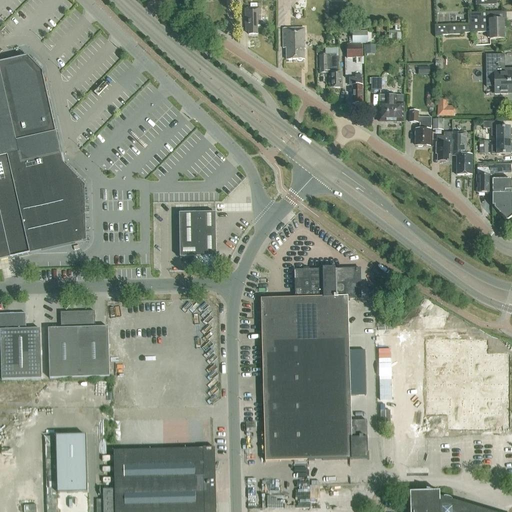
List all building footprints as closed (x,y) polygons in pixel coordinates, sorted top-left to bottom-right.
[(250,4),(250,9),(244,9),(245,27),(245,32),(248,32),(248,35),(257,35),(257,27),(260,27),(260,4),(250,4)] [(470,26),(448,27),(435,27),(435,37),(441,37),(441,36),(462,35),(462,34),(490,33),(490,40),(504,40),(504,20),(497,21),(496,13),(469,14),(470,26)] [(286,61),(297,61),(298,62),(302,62),(302,61),(304,61),(303,50),(305,50),(304,29),(283,30),(283,49),(286,49),(286,61)] [(367,44),(367,32),(352,32),(352,44),(367,44)] [(347,46),(347,58),(357,58),(357,52),(363,52),(363,46),(347,46)] [(379,46),(379,54),(389,55),(389,46),(379,46)] [(511,69),(504,69),(504,55),(485,55),(486,87),(493,87),(494,95),(511,94),(511,69)] [(330,89),(341,89),(341,74),(338,74),(338,58),(329,58),(329,56),(320,56),(320,74),(330,73),(330,89)] [(26,57),(0,63),(0,72),(18,154),(21,163),(61,154),(43,77),(45,76),(45,75),(27,57),(26,57)] [(0,157),(18,154),(0,72),(0,157)] [(353,105),(362,105),(362,76),(355,76),(355,78),(348,78),(349,87),(352,87),(353,105)] [(371,79),(371,91),(381,91),(381,79),(371,79)] [(403,123),(403,105),(403,104),(403,97),(380,97),(380,104),(379,104),(379,122),(403,123)] [(431,139),(431,118),(418,118),(418,112),(410,112),(410,123),(420,123),(420,130),(416,130),(416,146),(430,146),(430,139),(431,139)] [(443,120),(432,120),(432,131),(443,131),(443,120)] [(491,137),(494,138),(494,142),(510,142),(510,136),(511,136),(511,130),(510,130),(510,129),(495,129),(495,123),(483,123),(483,129),(491,129),(491,137)] [(449,145),(449,140),(451,140),(451,133),(443,133),(443,137),(437,137),(437,153),(438,153),(438,163),(448,163),(448,155),(451,155),(451,145),(449,145)] [(472,156),(466,156),(466,133),(452,133),(452,157),(457,157),(457,176),(472,176),(472,156)] [(479,154),(488,154),(488,142),(479,142),(479,154)] [(494,142),(495,147),(491,148),(491,155),(497,155),(497,156),(510,155),(510,154),(511,153),(511,147),(510,148),(510,142),(494,142)] [(18,154),(0,157),(0,261),(86,242),(84,187),(70,172),(63,165),(61,154),(21,163),(18,154)] [(490,177),(490,174),(507,174),(507,167),(486,167),(486,169),(477,169),(477,176),(477,177),(477,185),(478,185),(478,194),(490,194),(490,177)] [(506,223),(511,217),(511,209),(511,195),(511,181),(492,181),(492,207),(494,207),(494,209),(506,223)] [(214,211),(178,212),(179,259),(193,259),(193,271),(216,270),(214,211)] [(295,299),(261,299),(261,303),(261,318),(263,364),(307,363),(306,335),(306,316),(327,316),(326,298),(335,298),(335,270),(335,268),(323,269),(323,270),(295,271),(295,299)] [(327,316),(306,316),(306,335),(349,334),(348,299),(360,299),(359,269),(335,270),(335,298),(326,298),(327,316)] [(60,329),(47,329),(48,379),(108,378),(106,328),(94,328),(93,312),(59,313),(60,329)] [(25,330),(24,314),(0,314),(0,367),(0,381),(40,379),(39,330),(25,330)] [(349,334),(306,335),(307,363),(307,374),(350,373),(349,351),(349,334)] [(427,342),(427,415),(449,415),(449,429),(508,429),(508,356),(486,356),(486,342),(427,342)] [(364,350),(349,351),(350,373),(350,396),(365,396),(364,350)] [(307,363),(263,364),(263,394),(308,393),(307,374),(307,363)] [(350,373),(307,374),(308,393),(308,412),(351,411),(350,396),(350,373)] [(47,392),(47,414),(74,414),(74,392),(47,392)] [(74,392),(74,414),(100,414),(100,392),(74,392)] [(308,393),(263,394),(264,423),(309,422),(308,412),(308,393)] [(351,411),(308,412),(309,422),(310,460),(368,459),(367,438),(366,421),(351,422),(351,411)] [(47,414),(47,435),(74,435),(74,414),(47,414)] [(74,414),(74,435),(100,435),(100,414),(74,414)] [(309,422),(264,423),(265,462),(310,460),(309,422)] [(86,436),(56,437),(57,494),(87,493),(86,436)] [(216,504),(215,449),(203,449),(203,450),(113,452),(114,490),(115,511),(198,511),(198,504),(216,504)] [(29,492),(50,491),(49,483),(28,483),(29,492)] [(115,511),(114,490),(103,491),(103,511),(115,511)] [(445,499),(443,499),(442,502),(440,502),(439,493),(410,494),(410,511),(473,511),(455,506),(451,505),(452,502),(451,500),(449,500),(448,499),(447,499),(445,499)]
